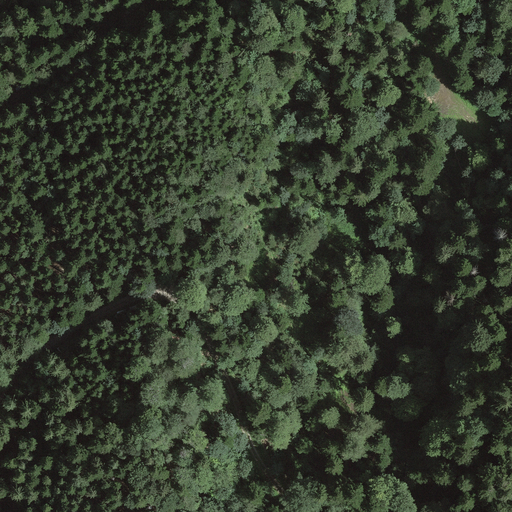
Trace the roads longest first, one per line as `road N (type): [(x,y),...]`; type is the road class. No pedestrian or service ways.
road 1 (track): [(0,395),(55,338),(144,296),(174,296),(201,327),(254,452),(299,511)]
road 2 (track): [(427,0),(451,84),(511,130)]
